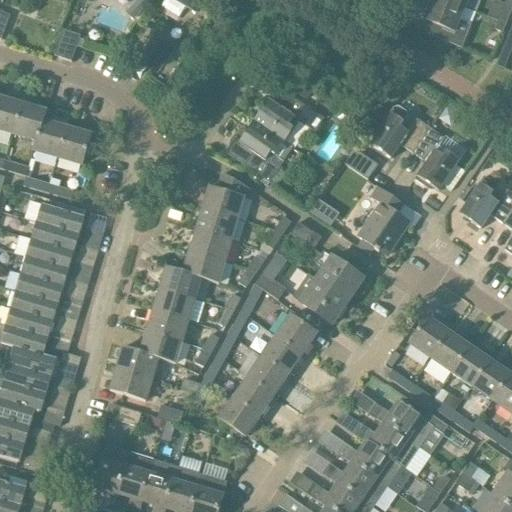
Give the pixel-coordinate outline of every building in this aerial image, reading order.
[(137,0),(126,12),(135,20),(149,4),(144,0),(137,0)] [(166,0),(162,7),(179,17),(186,6),(195,12),(202,0),(166,0)] [(465,9),(442,0),(432,0),(425,20),(436,24),(431,36),(462,48),(472,25),(460,20),(465,9)] [(468,0),(442,0),(465,9),(468,0)] [(498,22),(506,25),(511,10),(511,6),(505,4),(498,22)] [(0,38),(2,40),(10,16),(0,12),(0,38)] [(503,33),(506,25),(498,22),(495,30),(503,33)] [(64,30),(54,56),(71,62),(81,36),(64,30)] [(174,52),(155,38),(138,59),(157,73),(174,52)] [(255,122),(285,143),(294,130),(289,127),(295,119),(315,133),(324,119),(285,92),(276,105),(270,100),(255,122)] [(0,98),(0,131),(13,135),(22,105),(0,98)] [(22,105),(13,135),(37,142),(34,151),(43,122),(46,112),(22,105)] [(412,153),(430,128),(418,120),(409,133),(402,128),(405,123),(408,119),(408,113),(400,107),(394,109),(391,114),(380,106),(371,120),(377,124),(368,138),(373,141),(370,144),(392,159),(401,146),(412,153)] [(43,122),(34,151),(58,159),(67,129),(43,122)] [(255,122),(240,144),(253,153),(245,166),(270,183),(279,170),(270,164),(275,157),(284,163),(293,149),(285,143),(255,122)] [(445,139),(430,128),(412,153),(427,163),(415,180),(425,186),(431,186),(440,192),(460,162),(447,153),(444,157),(436,152),(445,139)] [(91,136),(67,129),(58,159),(82,166),(91,136)] [(379,166),(354,149),(344,164),(369,181),(379,166)] [(5,161),(3,170),(26,177),(29,168),(5,161)] [(203,209),(239,220),(245,199),(253,201),(255,194),(223,176),(218,191),(210,188),(203,209)] [(47,194),(50,185),(26,178),(23,186),(47,194)] [(501,222),(511,205),(511,194),(508,191),(499,204),(491,199),(499,187),(486,178),(460,215),(482,230),(491,216),(501,222)] [(47,194),(70,201),(73,192),(50,185),(47,194)] [(359,237),(376,249),(375,250),(379,253),(380,252),(389,257),(411,225),(397,216),(404,206),(379,189),(372,198),(382,204),(359,237)] [(326,224),(334,211),(318,200),(309,213),(326,224)] [(511,205),(501,222),(511,229),(511,241),(506,250),(511,254),(511,205)] [(37,223),(79,236),(85,219),(42,206),(37,223)] [(197,230),(233,241),(239,220),(203,209),(197,230)] [(283,236),(292,223),(284,218),(275,231),(283,236)] [(32,241),(74,253),(79,236),(37,223),(32,241)] [(299,223),(292,234),(315,250),(322,239),(299,223)] [(100,242),(102,236),(103,234),(87,230),(84,238),(100,242)] [(190,251),(226,262),(233,241),(197,230),(190,251)] [(283,236),(275,231),(266,244),(274,250),(283,236)] [(100,242),(84,238),(82,247),(98,251),(100,242)] [(27,258),(69,271),(74,253),(32,241),(27,258)] [(202,279),(220,285),(226,262),(190,251),(184,272),(184,273),(202,279)] [(256,275),(265,262),(258,257),(249,269),(256,275)] [(21,275),(64,288),(69,271),(27,258),(21,275)] [(349,303),(364,280),(332,258),(317,281),(349,303)] [(90,277),(93,269),(76,264),(74,272),(90,277)] [(196,300),(202,279),(184,273),(184,272),(184,274),(167,269),(161,289),(196,300)] [(256,275),(249,269),(239,283),(247,288),(256,275)] [(90,277),(74,272),(71,281),(87,286),(90,277)] [(16,292),(59,305),(64,288),(21,275),(16,292)] [(287,290),(264,275),(256,285),(279,301),(287,290)] [(349,303),(317,281),(301,304),(333,326),(349,303)] [(190,321),(196,300),(161,289),(154,310),(190,321)] [(11,310),(54,322),(59,305),(16,292),(11,310)] [(241,313),(249,318),(261,296),(253,292),(241,313)] [(225,311),(233,315),(241,300),(233,296),(225,311)] [(80,311),(82,303),(66,299),(64,307),(80,311)] [(80,311),(64,307),(61,316),(77,320),(80,311)] [(6,327),(49,340),(54,322),(11,310),(6,327)] [(190,321),(154,310),(148,332),(183,343),(190,321)] [(225,311),(218,324),(226,328),(233,315),(225,311)] [(249,318),(241,313),(229,335),(237,340),(249,318)] [(303,356),(318,335),(291,316),(276,337),(303,356)] [(431,359),(449,334),(428,319),(410,345),(431,359)] [(14,348),(56,361),(57,360),(43,357),(49,340),(6,327),(1,344),(14,348)] [(183,343),(148,332),(141,354),(160,359),(159,359),(176,364),(183,343)] [(69,346),(72,338),(56,333),(53,341),(69,346)] [(452,373),(470,348),(449,334),(431,359),(452,373)] [(204,350),(212,354),(220,340),(212,335),(204,350)] [(217,357),(225,362),(237,340),(229,335),(217,357)] [(303,356),(276,337),(262,358),(289,376),(303,356)] [(69,346),(53,341),(51,350),(67,355),(69,346)] [(56,361),(14,348),(9,365),(51,378),(56,361)] [(160,359),(141,354),(124,348),(117,369),(153,380),(159,359),(160,359)] [(472,387),(490,361),(470,348),(452,373),(472,387)] [(204,350),(196,364),(204,368),(212,354),(204,350)] [(205,379),(213,384),(225,362),(217,357),(205,379)] [(289,376),(262,358),(248,378),(275,397),(289,376)] [(493,401),(510,375),(490,361),(472,387),(493,401)] [(51,378),(9,365),(4,383),(46,395),(51,378)] [(153,380),(117,369),(111,391),(147,402),(153,380)] [(409,392),(414,385),(393,371),(388,378),(409,392)] [(73,384),(75,376),(59,372),(57,380),(73,384)] [(511,414),(511,376),(510,375),(493,401),(511,414)] [(275,397),(248,378),(234,398),(261,417),(275,397)] [(200,385),(196,393),(198,393),(193,400),(202,405),(213,384),(205,379),(202,385),(200,385)] [(73,384),(57,380),(54,389),(70,394),(73,384)] [(200,385),(196,384),(184,380),(181,389),(196,393),(200,385)] [(41,413),(46,395),(4,383),(0,381),(0,400),(35,411),(41,413)] [(414,385),(409,392),(429,406),(435,399),(414,385)] [(261,417),(234,398),(220,419),(247,438),(261,417)] [(435,399),(429,406),(450,420),(455,412),(435,399)] [(0,419),(30,428),(35,411),(0,400),(0,419)] [(142,414),(110,404),(105,418),(106,418),(138,428),(142,414)] [(370,414),(385,425),(420,448),(433,429),(443,435),(448,427),(429,415),(425,421),(399,404),(392,415),(376,404),(370,414)] [(46,414),(62,419),(65,410),(49,405),(46,414)] [(157,419),(166,422),(171,423),(180,426),(183,413),(161,406),(157,419)] [(476,426),(455,412),(450,420),(470,434),(474,428),(476,426)] [(46,414),(44,422),(60,427),(62,419),(46,414)] [(0,437),(25,445),(30,428),(0,419),(0,437)] [(495,443),(500,435),(479,421),(476,426),(474,428),(495,443)] [(420,448),(385,425),(377,436),(362,425),(355,435),(367,443),(403,466),(402,468),(405,470),(420,448)] [(511,442),(500,435),(495,443),(511,454),(511,442)] [(0,437),(0,456),(20,463),(25,445),(0,437)] [(30,447),(46,452),(49,442),(33,438),(30,447)] [(403,466),(367,443),(360,454),(345,444),(338,454),(353,464),(388,488),(402,468),(405,470),(402,468),(403,466)] [(102,509),(111,511),(113,511),(131,453),(107,446),(93,487),(108,492),(102,509)] [(30,447),(28,455),(44,460),(46,452),(30,447)] [(131,453),(113,511),(114,511),(120,495),(132,499),(127,511),(139,511),(155,461),(131,453)] [(155,461),(139,511),(140,511),(144,502),(156,506),(154,511),(165,511),(179,468),(155,461)] [(494,494),(511,506),(511,462),(511,461),(503,472),(508,475),(494,494)] [(472,479),(479,469),(470,463),(464,473),(472,479)] [(324,475),(338,485),(374,508),(388,488),(353,464),(345,475),(330,465),(324,475)] [(190,511),(202,476),(179,468),(165,511),(167,511),(168,510),(175,511),(190,511)] [(472,479),(464,473),(456,484),(469,493),(476,482),(472,479)] [(202,476),(190,511),(218,511),(219,511),(222,498),(223,497),(227,484),(202,476)] [(0,500),(22,507),(27,489),(0,481),(0,500)] [(434,484),(418,505),(426,511),(443,491),(434,484)] [(328,508),(333,511),(371,511),(374,508),(338,485),(331,496),(316,485),(309,495),(328,508)] [(481,511),(511,511),(511,506),(494,494),(481,511)] [(0,511),(20,511),(22,507),(0,500),(0,511)] [(38,511),(42,511),(45,504),(29,500),(26,508),(38,511)]
